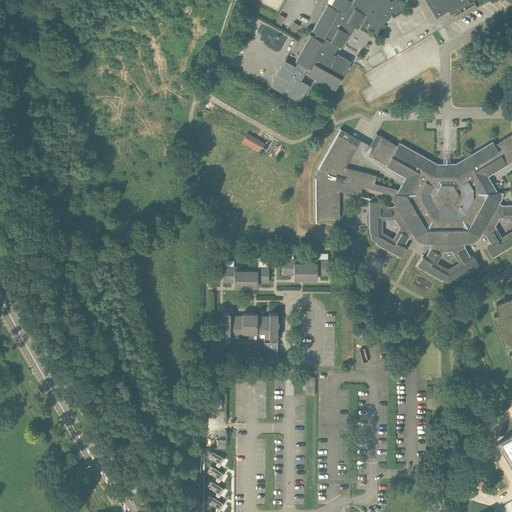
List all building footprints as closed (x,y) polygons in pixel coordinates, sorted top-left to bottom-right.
[(424,0),(436,18),(448,10),(451,15),(475,0),(474,0),(333,0),(330,6),(327,4),(312,31),(316,33),(314,37),(310,34),(295,61),(297,63),(295,66),(285,60),(285,59),(270,86),(282,93),(283,91),(288,94),(287,96),(299,103),(309,85),(301,81),(303,78),(306,72),(309,73),(308,76),(335,91),(351,61),(337,54),(336,56),(332,54),(337,45),(342,48),(350,34),(348,33),(350,30),(352,26),(358,29),(364,20),(369,23),(366,29),(375,34),(384,19),(386,16),(401,7),(397,0),(392,0),(390,1),(389,0),(424,0)] [(472,10),(479,6),(476,1),(469,4),(472,10)] [(275,22),(281,25),(285,18),(279,15),(275,22)] [(289,30),(295,33),(299,25),(293,22),(289,30)] [(498,193),(488,176),(507,165),(506,163),(511,159),(511,133),(511,134),(495,144),(493,141),(456,163),(446,163),(437,164),(399,142),(398,146),(380,136),(369,155),(387,165),(386,167),(405,178),(398,190),(374,183),(376,176),(345,167),(357,146),(337,135),(318,168),(318,169),(318,170),(317,172),(316,173),(316,174),(316,175),(316,176),(316,178),(316,218),(326,218),(326,216),(328,216),(329,218),(339,217),(339,190),(359,196),(362,187),(366,187),(394,194),(394,201),(396,204),(391,207),(380,207),(380,202),(369,202),(369,233),(371,233),(371,239),(376,242),(375,244),(401,258),(406,248),(404,247),(409,237),(414,234),(415,237),(421,240),(427,243),(430,243),(430,248),(425,258),(422,257),(417,267),(442,281),(443,280),(448,283),(453,280),(454,281),(479,266),(473,256),(471,257),(465,248),(465,243),(468,243),(474,239),(480,236),(481,233),(486,236),(491,245),(487,248),(492,258),(511,246),(511,171),(508,174),(511,181),(511,204),(503,205),(498,203),(500,200),(500,193),(498,193)] [(241,143),(259,153),(260,152),(264,144),(246,134),(245,136),(241,143)] [(312,263),(299,263),(299,259),(283,259),(283,275),(294,275),(294,279),(317,279),(317,275),(328,275),(329,259),(312,259),(312,263)] [(252,270),(240,270),(240,267),(223,267),(223,282),(234,282),(234,287),(258,287),(258,282),(269,282),(269,267),(252,267),(252,270)] [(354,296),(363,295),(362,283),(353,284),(354,296)] [(511,297),(496,304),(500,312),(494,315),(506,347),(511,344),(511,351),(510,353),(511,357),(511,297)] [(242,316),(230,316),(230,313),(223,313),(223,321),(221,321),(221,330),(223,330),(222,339),(230,339),(230,338),(235,338),(235,330),(242,331),(242,333),(257,333),(257,331),(265,331),(264,339),(277,339),(277,326),(278,326),(278,321),(277,321),(277,313),(269,313),(269,316),(257,316),(257,313),(242,313),(242,316)] [(264,362),(277,361),(277,342),(264,342),(264,362)] [(314,395),(314,377),(306,377),(306,395),(314,395)] [(511,511),(511,435),(499,442),(511,464),(511,511)] [(210,451),(207,457),(217,463),(220,465),(223,459),(210,451)] [(210,466),(206,472),(217,478),(220,480),(223,474),(210,466)] [(210,481),(206,487),(217,493),(220,495),(223,488),(210,481)] [(223,503),(210,496),(206,502),(217,508),(220,510),(223,503)]
